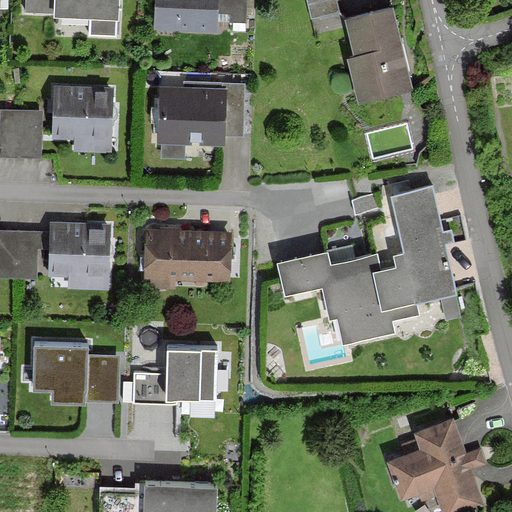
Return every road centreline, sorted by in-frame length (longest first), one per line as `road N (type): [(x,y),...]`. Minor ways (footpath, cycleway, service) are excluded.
road 1 (residential): [(511,364),(439,51)]
road 2 (residential): [(0,191),(236,198)]
road 3 (residential): [(0,444),(143,449)]
